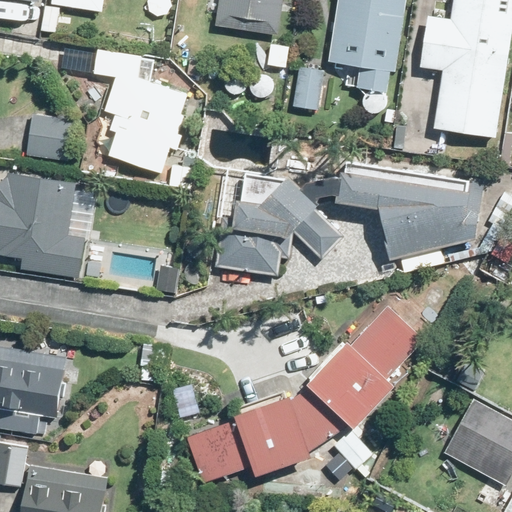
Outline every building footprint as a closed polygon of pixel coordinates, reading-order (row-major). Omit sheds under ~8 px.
[(221,0),(218,22),(278,32),(283,0),(221,0)] [(364,62),(361,82),(390,87),(394,67),(398,68),(408,0),(340,0),(331,57),(364,62)] [(430,11),(423,62),(445,66),(437,123),(499,133),(511,46),(511,0),(455,0),(454,14),(430,11)] [(49,2),(47,19),(58,21),(58,18),(64,19),(65,11),(59,10),(60,4),(49,2)] [(273,37),(269,63),(287,66),(291,40),(273,37)] [(97,70),(117,74),(106,107),(124,113),(111,151),(164,169),(172,144),(179,147),(185,130),(181,130),(194,91),(151,77),(144,53),(101,46),(97,70)] [(301,64),(295,104),(320,108),(326,67),(301,64)] [(37,112),(31,151),(71,157),(77,118),(37,112)] [(511,153),(503,152),(500,163),(511,165),(511,153)] [(342,187),(341,195),(344,196),(382,201),(394,254),(478,234),(487,177),(350,156),(349,165),(345,164),(345,170),(313,176),(306,183),(292,170),(287,175),(248,169),(247,178),(225,175),(219,213),(226,214),(219,262),(281,271),(284,254),(292,255),(296,229),(325,255),(346,232),(316,205),(321,198),(324,195),(322,193),(324,191),(342,187)] [(174,163),(171,183),(190,185),(192,165),(174,163)] [(0,250),(25,254),(23,264),(81,272),(86,235),(92,236),(98,190),(77,187),(78,178),(12,169),(11,174),(0,172),(0,250)] [(490,218),(495,220),(487,235),(496,240),(511,209),(511,192),(505,189),(490,218)] [(163,262),(158,287),(175,290),(181,266),(163,262)] [(351,335),(312,378),(316,381),(303,389),(333,434),(355,418),(359,422),(400,379),(392,372),(426,335),(392,301),(356,340),(351,335)] [(169,344),(145,340),(142,363),(165,366),(169,344)] [(0,424),(38,430),(41,410),(60,414),(69,353),(0,341),(0,424)] [(241,415),(191,432),(206,478),(258,460),(260,469),(316,450),(314,446),(333,434),(303,389),(297,394),(296,391),(239,410),(241,415)] [(511,418),(477,401),(450,453),(485,473),(511,486),(511,485),(511,418)] [(335,442),(357,464),(375,448),(354,425),(335,442)] [(0,440),(0,480),(24,483),(29,445),(0,440)] [(104,511),(111,473),(33,461),(25,511),(104,511)] [(348,492),(365,478),(354,464),(337,477),(348,492)]
